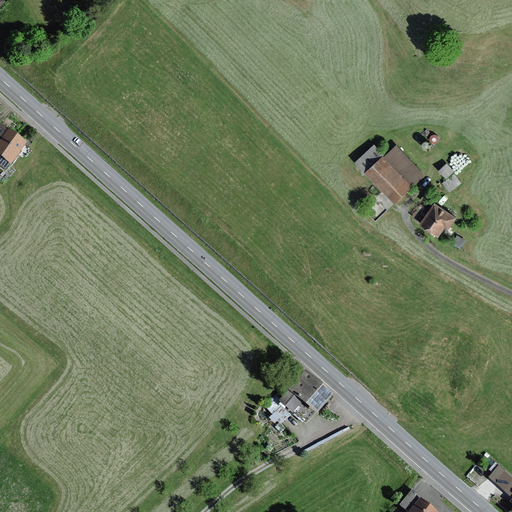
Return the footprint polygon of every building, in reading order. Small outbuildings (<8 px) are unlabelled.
[(25,142),(9,131),(10,129),(0,122),(0,154),(11,162),(25,142)] [(377,143),(358,161),(397,202),(416,184),(387,154),(377,143)] [(398,143),(387,154),(416,184),(427,174),(398,143)] [(448,177),(455,170),(448,162),(440,170),(448,177)] [(462,182),(455,173),(444,183),(451,192),(462,182)] [(437,199),(423,220),(442,233),(448,225),(451,227),(460,215),(437,199)] [(428,201),(417,212),(421,216),(432,206),(428,201)] [(332,396),(304,371),(278,400),(305,424),(332,396)] [(443,406),(415,381),(395,403),(423,428),(443,406)] [(273,419),(287,421),(288,408),(274,407),(273,419)] [(511,497),(511,476),(499,465),(489,477),(511,498),(511,497)] [(439,511),(422,498),(423,497),(413,489),(400,504),(409,511),(408,511),(439,511)]
